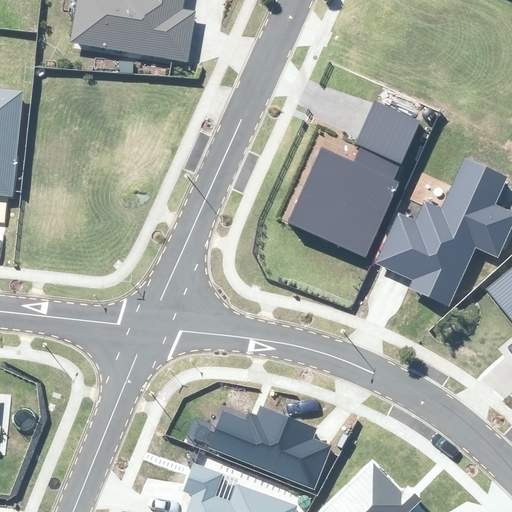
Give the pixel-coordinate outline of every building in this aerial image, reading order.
[(80,0),(75,47),(200,61),(206,13),(193,11),(194,0),(80,0)] [(0,194),(12,196),(23,91),(0,88),(0,194)] [(287,223),(367,257),(399,182),(394,180),(419,120),(374,101),(365,121),(356,144),(360,145),(353,160),(320,146),(287,223)] [(396,217),(378,266),(418,280),(411,300),(445,313),(465,258),(496,269),(511,225),(511,217),(497,213),(509,182),(457,163),(441,205),(424,199),(415,224),(396,217)] [(511,344),(508,347),(511,351),(511,266),(485,288),(511,320),(511,344)] [(216,405),(200,448),(315,490),(332,444),(317,439),(322,427),(263,406),(258,420),(216,405)] [(408,511),(421,500),(408,486),(402,492),(373,461),(320,511),(408,511)] [(294,511),(296,507),(235,485),(229,501),(216,496),(224,474),(193,464),(182,493),(192,496),(186,511),(294,511)]
